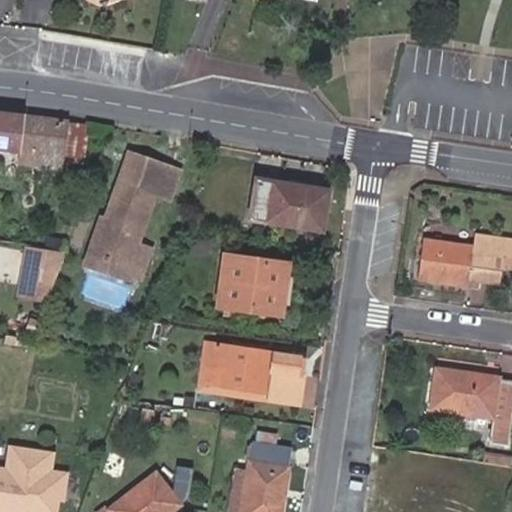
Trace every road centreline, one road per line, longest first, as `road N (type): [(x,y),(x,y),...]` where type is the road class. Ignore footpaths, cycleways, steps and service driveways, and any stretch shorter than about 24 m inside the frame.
road 1 (residential): [(0,83),(376,145)]
road 2 (residential): [(349,307),(318,511)]
road 3 (residential): [(376,145),(349,307)]
road 4 (residential): [(349,307),(511,330)]
road 5 (residential): [(376,145),(511,162)]
